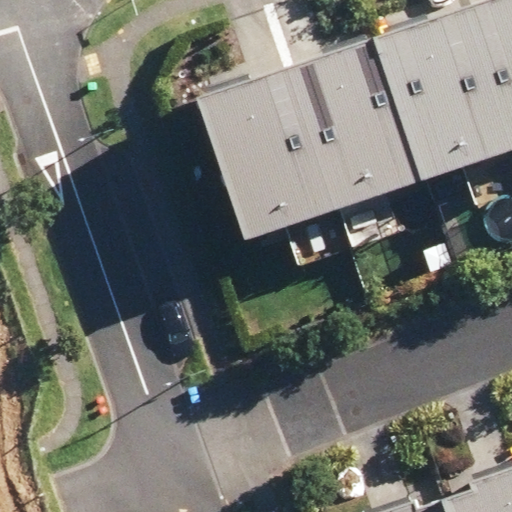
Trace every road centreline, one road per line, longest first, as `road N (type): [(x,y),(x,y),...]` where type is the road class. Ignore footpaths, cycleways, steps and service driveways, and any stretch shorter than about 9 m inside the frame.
road 1 (residential): [(9,0),(170,463)]
road 2 (residential): [(511,331),(170,463)]
road 3 (residential): [(18,511),(170,463)]
